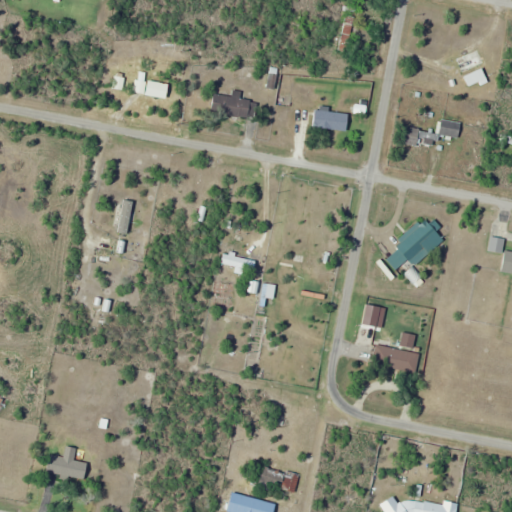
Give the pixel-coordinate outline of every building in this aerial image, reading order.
[(361,21),(347,17),(340,42),(354,46),(361,21)] [(487,64),(481,50),(459,60),(465,74),(487,64)] [(288,103),(292,83),(282,81),(278,101),(288,103)] [(234,97),(215,94),(212,113),(251,119),(255,99),(234,95),(234,97)] [(191,121),(198,99),(191,97),(184,118),(191,121)] [(350,114),(316,111),(314,128),(349,131),(350,114)] [(441,136),(460,139),(462,123),(440,120),(438,133),(407,129),(405,145),(420,147),(421,139),(440,142),(441,136)] [(134,226),(138,202),(118,199),(114,232),(131,234),(132,226),(134,226)] [(400,241),(393,234),(383,243),(392,252),(397,247),(417,267),(445,238),(423,217),(400,241)] [(115,263),(115,238),(100,238),(100,263),(115,263)] [(511,249),(505,249),(502,273),(511,274),(511,249)] [(390,348),(391,342),(378,340),(374,365),(417,373),(420,354),(390,348)] [(76,461),(78,449),(66,446),(64,457),(57,456),(54,473),(86,480),(90,464),(76,461)] [(300,476),(258,463),(252,482),(294,495),(300,476)] [(276,511),(278,504),(233,493),(228,511),(276,511)] [(457,511),(459,504),(446,502),(440,505),(395,498),(395,497),(384,503),(383,511),(457,511)]
